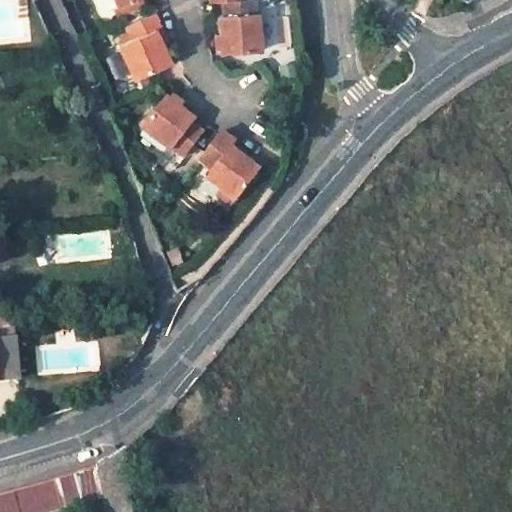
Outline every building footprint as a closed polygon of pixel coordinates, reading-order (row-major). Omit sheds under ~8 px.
[(217,13),(218,34),(219,46),(219,52),(260,49),(258,11),(251,11),(250,0),(220,0),(221,13),(217,13)] [(120,42),(137,77),(170,61),(162,43),(155,28),(162,25),(154,10),(125,23),(132,37),(120,42)] [(164,31),(162,25),(155,28),(162,43),(168,40),(164,31)] [(172,107),(177,102),(168,95),(163,101),(172,107)] [(163,101),(159,97),(135,130),(165,153),(168,149),(180,157),(198,133),(187,124),(190,121),(186,118),(172,107),(163,101)] [(238,158),(224,147),(229,140),(231,139),(226,135),(218,130),(216,131),(195,158),(207,166),(199,177),(231,200),(254,170),(238,158)] [(238,158),(243,151),(229,140),(224,147),(238,158)] [(0,381),(17,380),(13,323),(21,323),(20,313),(0,315),(0,381)] [(105,511),(131,511),(124,447),(99,462),(103,496),(105,511)] [(60,508),(103,496),(99,462),(52,478),(60,508)] [(0,511),(43,511),(60,508),(52,478),(0,492),(0,511)]
